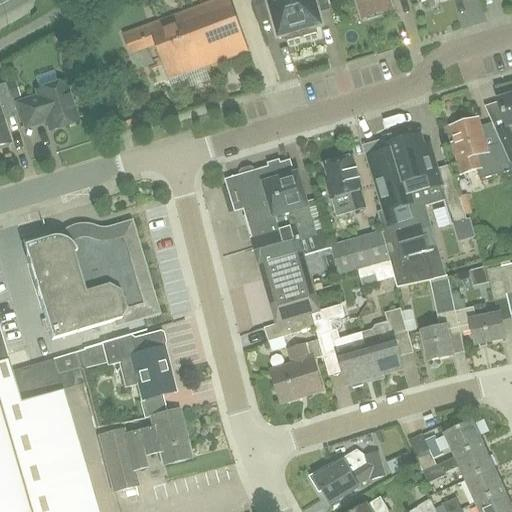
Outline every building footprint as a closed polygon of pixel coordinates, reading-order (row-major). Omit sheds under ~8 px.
[(156,46),(161,60),(169,81),(249,52),(229,0),(219,0),(123,35),(131,55),(156,46)] [(269,3),(274,22),(279,39),(285,37),(287,42),(302,38),(291,0),(251,0),(254,7),(269,3)] [(291,0),(302,38),(317,34),(316,29),(322,27),(316,2),(324,0),(291,0)] [(357,0),(363,20),(392,12),(388,0),(357,0)] [(85,120),(72,80),(44,89),(46,95),(25,102),(33,126),(54,119),(58,129),(85,120)] [(0,150),(8,148),(7,145),(10,144),(1,115),(14,111),(5,84),(0,85),(0,150)] [(501,144),(511,169),(511,96),(498,101),(498,103),(484,108),(494,129),(501,144)] [(486,148),(481,129),(478,120),(452,128),(456,144),(453,145),(462,175),(479,170),(482,180),(511,173),(511,169),(501,144),(486,148)] [(440,185),(441,185),(430,148),(424,150),(420,138),(401,144),(400,140),(385,144),(386,149),(365,155),(383,212),(378,214),(384,235),(392,261),(390,262),(395,277),(398,289),(436,281),(421,230),(431,227),(425,206),(444,201),(440,185)] [(335,212),(354,207),(355,212),(366,208),(361,192),(362,192),(352,158),(325,166),(329,181),(326,182),(332,201),(335,212)] [(277,327),(311,316),(321,313),(305,258),(331,251),(316,201),(307,204),(299,175),(293,176),(290,165),(229,184),(238,212),(246,210),(255,239),(252,240),(277,327)] [(440,185),(444,201),(452,226),(467,221),(458,192),(456,193),(452,182),(441,185),(440,185)] [(379,225),(375,210),(359,215),(363,229),(379,225)] [(461,226),(464,243),(478,241),(476,224),(461,226)] [(68,234),(64,240),(70,243),(87,299),(84,305),(77,302),(70,304),(69,307),(65,305),(43,312),(52,341),(116,322),(117,325),(121,324),(122,324),(157,314),(130,225),(95,235),(95,236),(84,229),(68,234)] [(340,277),(358,271),(390,262),(392,261),(384,235),(332,250),(340,277)] [(70,243),(64,240),(60,239),(57,238),(53,238),(50,239),(24,247),(43,312),(65,305),(69,307),(70,304),(77,302),(84,305),(87,299),(70,243)] [(378,282),(395,277),(390,262),(358,271),(360,279),(375,274),(378,282)] [(511,298),(511,265),(502,267),(509,299),(511,298)] [(509,299),(502,267),(488,270),(495,302),(509,299)] [(461,334),(456,314),(452,295),(449,281),(432,285),(441,329),(423,333),(429,363),(453,357),(449,337),(461,334)] [(506,340),(500,316),(476,321),(474,310),(467,311),(464,301),(463,301),(461,293),(452,295),(456,314),(461,334),(472,332),(476,347),(506,340)] [(311,316),(314,329),(318,342),(323,358),(324,362),(339,358),(348,386),(352,385),(354,389),(364,386),(363,382),(375,378),(362,334),(339,341),(336,332),(338,330),(339,329),(340,328),(340,326),(341,325),(341,323),(341,322),(340,320),(339,319),(344,318),(341,307),(321,313),(311,316)] [(408,334),(407,333),(401,312),(401,310),(385,315),(387,323),(392,338),(394,338),(408,334)] [(418,312),(406,314),(410,336),(422,334),(418,312)] [(311,316),(277,327),(265,330),(271,352),(274,352),(285,349),(286,346),(284,338),(314,329),(311,316)] [(403,370),(400,358),(396,342),(394,338),(392,338),(379,342),(376,330),(362,334),(375,378),(385,375),(403,370)] [(76,354),(80,367),(88,364),(86,358),(90,357),(91,359),(103,356),(107,368),(118,364),(124,389),(139,386),(143,400),(139,401),(144,419),(151,418),(151,419),(166,415),(162,395),(174,392),(163,349),(160,349),(160,346),(162,345),(159,333),(132,340),(131,336),(76,353),(76,354)] [(0,511),(31,511),(20,472),(30,468),(24,447),(13,450),(0,404),(0,363),(7,361),(0,336),(0,511)] [(323,358),(318,342),(289,351),(294,367),(272,374),(281,404),(323,391),(314,361),(323,358)] [(63,392),(63,391),(58,375),(80,369),(80,367),(76,354),(11,373),(20,404),(63,392)] [(166,415),(151,419),(154,430),(140,433),(140,432),(123,436),(122,433),(101,438),(115,492),(136,486),(132,472),(147,468),(144,455),(160,451),(164,465),(190,458),(178,412),(166,415)] [(456,459),(484,446),(474,423),(445,436),(456,459)] [(424,474),(438,468),(434,461),(426,442),(423,435),(410,441),(424,474)] [(436,437),(426,442),(434,461),(444,456),(436,437)] [(446,475),(460,469),(466,483),(495,470),(484,446),(456,459),(438,468),(424,474),(429,485),(447,477),(446,475)] [(320,494),(323,492),(331,505),(358,488),(357,486),(371,478),(371,481),(385,476),(377,453),(365,457),(357,452),(344,461),(343,465),(330,473),(327,468),(310,478),(320,494)] [(476,505),(505,492),(495,470),(466,483),(476,505)] [(511,511),(511,507),(505,492),(476,505),(479,511),(511,511)] [(446,511),(459,511),(462,511),(457,499),(443,505),(446,511)] [(388,511),(381,500),(367,508),(367,507),(358,511),(388,511)] [(436,511),(431,501),(411,511),(436,511)]
